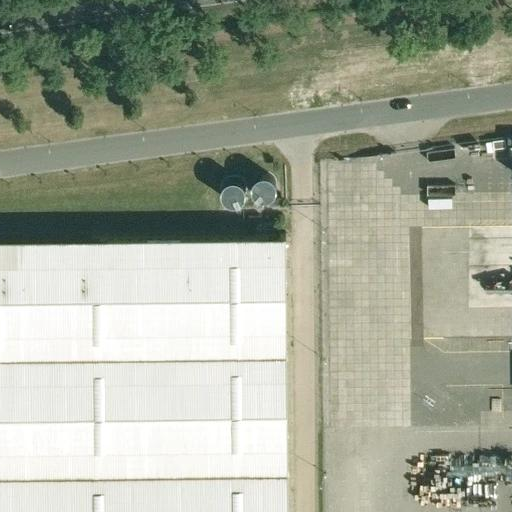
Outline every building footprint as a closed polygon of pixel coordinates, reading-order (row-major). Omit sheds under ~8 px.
[(474,59),(476,74),(492,72),(491,57),(474,59)] [(314,81),(316,98),(333,96),(331,79),(314,81)] [(505,138),(493,140),(494,148),(506,147),(505,138)] [(268,173),(264,172),(260,173),(257,174),(254,177),(252,181),(252,184),(252,188),(254,192),(257,194),(260,196),(264,197),(268,196),(271,194),(274,192),(276,188),(277,184),(276,181),(274,177),(271,174),(268,173)] [(222,185),(221,189),(222,193),(223,196),(226,199),(230,201),(233,201),(237,201),(241,199),(244,196),(245,193),(246,189),(245,185),(244,182),(241,179),(237,177),(233,177),(230,177),(226,179),(223,182),(222,185)] [(0,511),(288,511),(288,465),(286,232),(95,234),(92,234),(91,234),(0,234),(0,511)]
